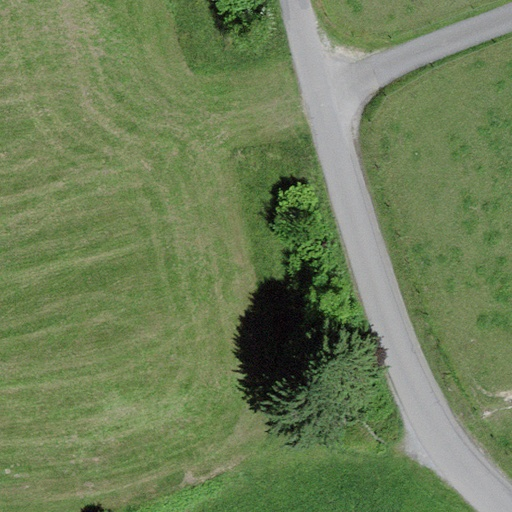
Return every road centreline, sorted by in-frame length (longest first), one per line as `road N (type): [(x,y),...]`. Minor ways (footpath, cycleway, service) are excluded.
road 1 (residential): [(319,91),(365,290),(453,463),(511,511)]
road 2 (residential): [(511,28),(319,91)]
